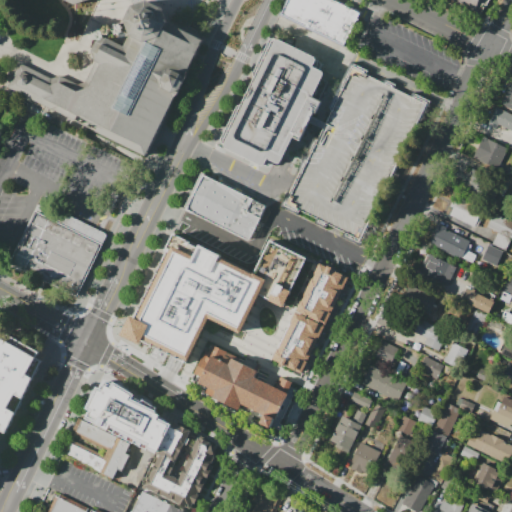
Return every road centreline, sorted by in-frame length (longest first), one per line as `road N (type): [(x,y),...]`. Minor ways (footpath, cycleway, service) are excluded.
road 1 (residential): [(492,45),(286,464)]
road 2 (residential): [(361,511),(91,343)]
road 3 (secondary): [(15,492),(91,343)]
road 4 (secondary): [(243,0),(189,130)]
